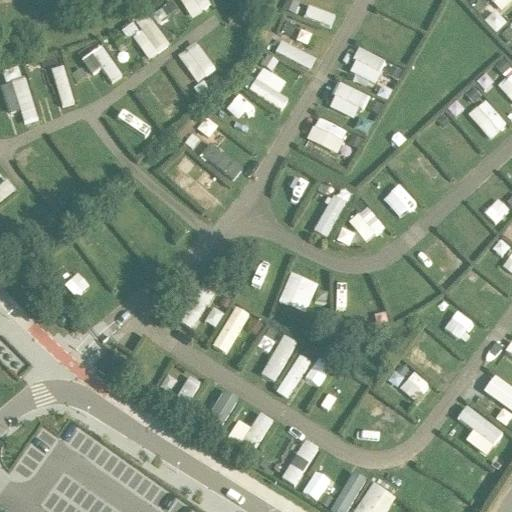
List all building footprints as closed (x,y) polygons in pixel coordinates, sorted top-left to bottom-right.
[(200,0),(185,0),(177,5),(190,26),(209,14),(200,0)] [(397,0),(431,17),(437,4),(428,0),(397,0)] [(500,18),(511,6),(511,0),(484,0),(500,18)] [(304,24),(330,34),(334,22),(308,12),(304,24)] [(389,51),(400,29),(371,15),(360,37),(389,51)] [(147,22),(123,38),(145,70),(168,55),(147,22)] [(220,77),(238,63),(220,38),(201,52),(220,77)] [(280,48),(274,59),(310,77),(316,66),(280,48)] [(176,65),(196,93),(215,79),(195,51),(176,65)] [(89,83),(101,77),(109,93),(120,87),(103,55),(81,67),(89,83)] [(357,55),(347,79),(375,92),(386,68),(357,55)] [(61,115),(73,112),(59,63),(48,67),(61,115)] [(24,134),(37,130),(20,75),(0,81),(0,87),(11,123),(20,121),(24,134)] [(142,89),(162,116),(181,103),(161,75),(142,89)] [(278,101),(285,88),(260,75),(247,99),(282,117),(288,106),(278,101)] [(511,109),(511,78),(497,91),(511,109)] [(357,126),(367,102),(336,89),(326,114),(357,126)] [(132,103),(119,112),(146,151),(158,142),(132,103)] [(489,146),(506,130),(484,106),(467,122),(489,146)] [(222,129),(258,159),(269,146),(233,117),(222,129)] [(316,124),(306,149),(348,165),(352,155),(341,151),(346,136),(316,124)] [(86,133),(65,150),(83,172),(104,156),(86,133)] [(440,146),(455,164),(471,151),(456,133),(440,146)] [(239,179),(208,154),(200,163),(232,188),(239,179)] [(446,189),(418,160),(408,170),(435,199),(446,189)] [(32,164),(20,174),(41,202),(54,193),(53,191),(62,185),(45,161),(35,168),(32,164)] [(286,175),(275,194),(298,207),(308,187),(286,175)] [(501,217),(511,206),(511,192),(498,178),(480,195),(501,217)] [(0,181),(0,210),(14,200),(0,181)] [(414,214),(386,181),(375,190),(403,223),(414,214)] [(212,219),(220,210),(193,187),(185,197),(212,219)] [(35,205),(8,228),(21,243),(48,219),(35,205)] [(468,244),(484,229),(467,211),(451,226),(468,244)] [(348,227),(366,250),(384,235),(366,213),(348,227)] [(166,252),(144,223),(122,240),(148,273),(159,265),(155,260),(166,252)] [(336,247),(348,251),(353,239),(341,234),(336,247)] [(442,276),(458,261),(439,241),(423,256),(442,276)] [(93,248),(84,258),(117,289),(127,279),(93,248)] [(75,250),(63,256),(73,277),(85,272),(75,250)] [(256,257),(243,302),(258,306),(271,261),(256,257)] [(511,257),(502,275),(511,281),(511,257)] [(409,264),(396,275),(424,310),(438,299),(409,264)] [(87,316),(96,307),(67,277),(58,286),(87,316)] [(306,320),(316,289),(289,280),(279,311),(306,320)] [(484,285),(470,304),(491,320),(505,301),(484,285)] [(334,329),(348,329),(347,286),(333,287),(334,329)] [(190,337),(214,300),(199,290),(175,327),(190,337)] [(400,296),(384,301),(392,325),(408,319),(400,296)] [(376,299),(361,305),(367,321),(382,315),(376,299)] [(423,324),(458,353),(468,341),(432,312),(423,324)] [(234,314),(211,354),(225,362),(248,322),(234,314)] [(211,315),(205,330),(215,335),(221,320),(211,315)] [(444,382),(459,365),(427,338),(416,351),(431,364),(427,368),(444,382)] [(259,381),(273,390),(297,350),(283,342),(259,381)] [(278,397),(289,403),(308,369),(297,363),(278,397)] [(319,394),(331,373),(316,365),(304,386),(319,394)] [(398,394),(413,408),(428,392),(413,379),(398,394)] [(328,424),(348,392),(334,383),(314,415),(328,424)] [(188,384),(174,410),(185,416),(199,391),(188,384)] [(511,398),(493,386),(483,400),(511,418),(511,398)] [(218,438),(239,407),(224,397),(203,428),(218,438)] [(383,410),(371,432),(398,448),(411,426),(383,410)] [(457,427),(472,438),(465,448),(486,463),(502,440),(466,414),(457,427)] [(227,445),(253,461),(273,428),(260,420),(251,435),(237,427),(227,445)] [(294,496),(317,457),(294,443),(284,459),(294,465),(280,488),(294,496)] [(438,446),(424,471),(456,489),(460,482),(486,497),(490,489),(479,483),(486,473),(438,446)] [(435,489),(437,486),(428,481),(413,508),(419,511),(460,511),(464,505),(435,489)] [(387,511),(393,502),(371,490),(358,511),(387,511)]
